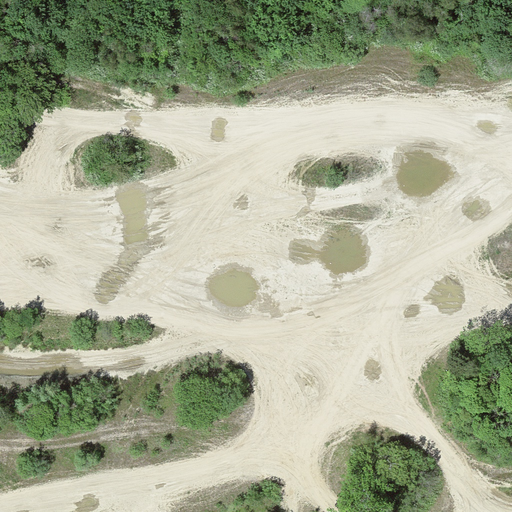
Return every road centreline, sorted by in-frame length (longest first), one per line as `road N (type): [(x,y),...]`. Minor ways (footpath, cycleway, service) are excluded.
road 1 (track): [(0,509),(220,474),(325,422),(428,313),(511,197)]
road 2 (track): [(0,283),(411,243),(511,195)]
road 3 (track): [(0,121),(511,124)]
